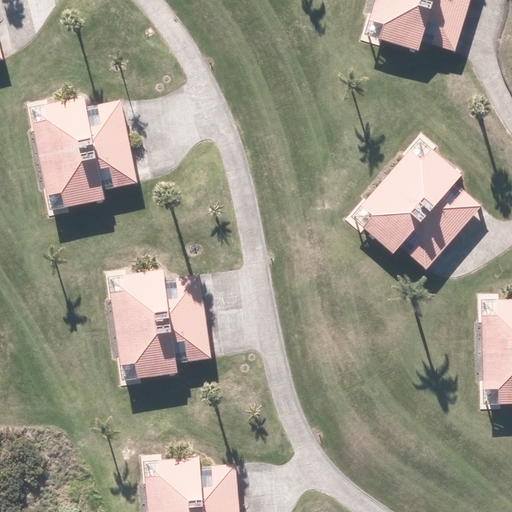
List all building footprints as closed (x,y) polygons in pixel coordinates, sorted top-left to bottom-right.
[(379,45),(418,56),(421,46),(455,56),(471,0),(376,0),(373,15),(368,14),(361,41),(379,46),(379,45)] [(103,193),(138,187),(123,104),(101,108),(100,104),(88,106),(89,110),(87,111),(85,101),(83,102),(82,95),(76,96),(77,103),(48,108),(46,101),(28,104),(33,131),(35,131),(46,188),(43,189),(49,216),(67,213),(67,211),(105,204),(103,193)] [(363,231),(394,258),(399,251),(425,274),(483,209),(457,186),(463,178),(459,175),(461,173),(457,169),(455,171),(432,151),(436,147),(420,134),(402,155),(404,157),(366,201),(364,199),(345,220),(360,234),(362,232),(363,231)] [(138,382),(179,377),(178,366),(212,361),(201,278),(180,281),(179,278),(164,280),(163,271),(161,272),(161,268),(155,268),(155,272),(126,275),(126,270),(105,273),(108,300),(112,300),(119,357),(116,357),(120,387),(138,384),(138,382)] [(492,409),(511,408),(511,300),(498,301),(498,295),(478,296),(479,324),(481,324),(483,382),(479,382),(480,411),(492,411),(492,409)] [(239,511),(236,468),(214,469),(213,466),(202,467),(201,458),(197,459),(196,455),(191,455),(191,460),(162,462),(161,456),(141,457),(143,484),(146,484),(147,511),(239,511)]
